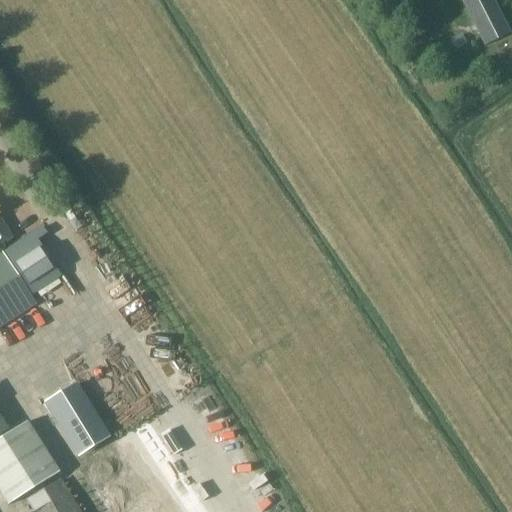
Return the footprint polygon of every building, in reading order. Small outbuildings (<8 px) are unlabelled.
[(417,0),(457,64),(479,51),(476,47),(486,42),(486,43),(506,32),(489,0),(464,0),(471,13),(459,21),(446,0),(417,0)] [(0,215),(0,241),(13,237),(5,214),(0,215)] [(1,252),(0,251),(0,327),(35,305),(1,252)] [(42,406),(75,462),(111,441),(78,385),(42,406)] [(26,422),(0,439),(0,491),(10,505),(60,471),(26,422)] [(82,511),(60,479),(29,500),(36,510),(33,511),(82,511)]
